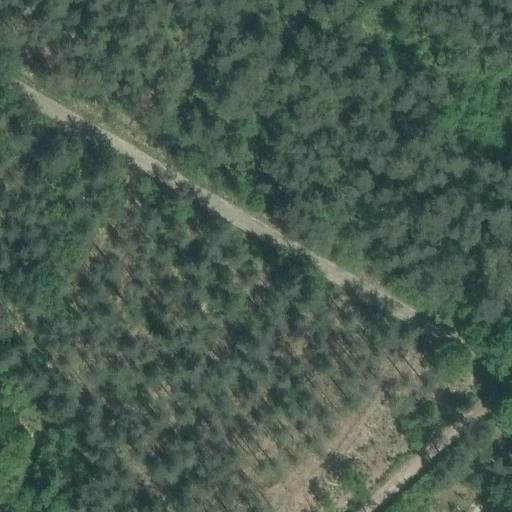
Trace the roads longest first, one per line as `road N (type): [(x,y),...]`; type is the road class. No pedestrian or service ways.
road 1 (track): [(0,74),(511,370)]
road 2 (track): [(511,382),(360,511)]
